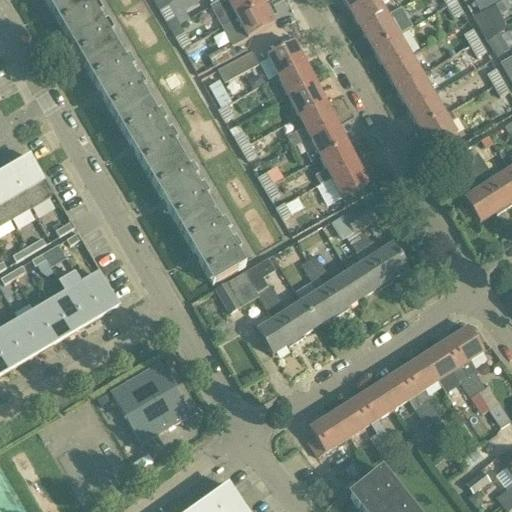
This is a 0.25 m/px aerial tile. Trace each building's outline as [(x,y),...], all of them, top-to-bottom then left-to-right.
[(42,0),(52,16),(78,0),(42,0)] [(85,0),(78,0),(52,16),(68,43),(84,70),(116,52),(100,25),(85,0)] [(150,0),(156,10),(173,0),(150,0)] [(232,13),(219,20),(223,28),(224,28),(263,7),(259,0),(227,0),(226,1),(232,13)] [(341,0),(349,13),(371,0),(341,0)] [(387,19),(380,7),(389,2),(387,0),(371,0),(349,13),(361,34),(387,19)] [(455,6),(451,0),(438,0),(445,11),(455,6)] [(461,17),(455,6),(445,11),(452,22),(461,17)] [(166,7),(157,12),(172,38),(181,33),(172,18),(173,18),(166,7)] [(263,7),(224,28),(230,40),(242,33),(247,42),(274,28),(263,7)] [(479,16),(472,20),(485,43),(497,37),(506,32),(499,19),(493,9),(479,16)] [(400,11),(387,19),(361,34),(372,53),(398,38),(411,31),(400,11)] [(478,45),(471,33),(461,39),(468,51),(478,45)] [(175,41),(181,53),(190,47),(184,36),(175,41)] [(499,36),(486,44),(493,55),(505,47),(499,36)] [(410,59),(398,38),(372,53),(379,65),(384,74),(410,59)] [(240,40),(207,56),(212,67),(245,51),(240,40)] [(292,45),(265,58),(276,79),(303,66),(292,45)] [(485,57),(478,45),(468,51),(475,63),(485,57)] [(116,52),(84,70),(100,98),(116,125),(148,106),(132,79),(116,52)] [(249,54),(215,71),(220,80),(254,64),(249,54)] [(421,78),(410,59),(384,74),(395,93),(421,78)] [(303,66),(276,79),(286,100),(313,86),(303,66)] [(501,86),(494,73),(485,78),(492,91),(501,86)] [(258,76),(245,83),(251,93),(264,86),(258,76)] [(433,98),(421,78),(395,93),(407,114),(433,98)] [(225,107),(229,104),(217,83),(207,89),(218,111),(225,107)] [(313,86),(286,100),(297,120),(324,107),(313,86)] [(507,96),(501,86),(492,91),(498,101),(507,96)] [(243,119),(267,109),(262,98),(239,107),(243,119)] [(444,118),(433,98),(407,114),(418,134),(444,118)] [(148,106),(116,125),(132,152),(148,179),(180,161),(164,133),(148,106)] [(225,107),(216,112),(222,123),(231,118),(225,107)] [(302,130),(283,139),(289,150),(307,141),(334,127),(324,107),(297,120),(302,130)] [(455,137),(449,126),(455,122),(451,115),(444,118),(418,134),(429,152),(455,137)] [(313,152),(303,157),(308,166),(317,161),(345,147),(334,127),(307,141),(313,152)] [(241,135),(232,140),(239,152),(248,146),(241,135)] [(486,139),(479,144),(490,161),(497,156),(486,139)] [(248,146),(239,152),(245,163),(254,158),(248,146)] [(323,172),(313,178),(318,188),(328,182),(355,168),(345,147),(317,161),(323,172)] [(470,148),(461,154),(466,163),(461,166),(472,183),(486,174),(476,157),(475,157),(470,148)] [(30,160),(7,173),(30,211),(50,200),(28,162),(31,161),(30,160)] [(180,161),(148,179),(164,207),(180,234),(212,215),(196,188),(180,161)] [(355,168),(328,182),(339,203),(366,189),(355,168)] [(7,173),(0,177),(0,205),(10,223),(30,211),(7,173)] [(511,181),(507,173),(484,188),(500,212),(511,203),(511,181)] [(264,175),(255,180),(262,191),(271,186),(264,175)] [(271,186),(262,191),(268,203),(277,198),(271,186)] [(484,188),(461,202),(477,226),(500,212),(484,188)] [(287,212),(294,226),(312,218),(306,204),(287,212)] [(0,205),(0,228),(10,223),(0,205)] [(282,206),(273,211),(280,222),(289,217),(282,206)] [(366,208),(343,223),(351,237),(352,236),(359,232),(374,222),(366,208)] [(8,243),(43,223),(39,215),(4,235),(8,243)] [(212,215),(180,234),(196,261),(212,288),(244,270),(228,242),(212,215)] [(70,224),(54,234),(58,240),(74,231),(70,224)] [(359,232),(352,236),(383,286),(406,272),(392,247),(376,257),(370,247),(369,247),(359,232)] [(77,236),(65,243),(69,249),(81,242),(77,236)] [(352,236),(351,237),(344,241),(354,256),(353,257),(360,267),(345,277),(360,301),(383,286),(352,236)] [(41,242),(26,250),(30,256),(45,248),(41,242)] [(26,250),(12,259),(15,265),(30,256),(26,250)] [(52,250),(41,257),(45,263),(56,257),(52,250)] [(41,257),(31,263),(34,269),(45,263),(41,257)] [(313,261),(306,265),(338,315),(360,301),(345,277),(330,286),(324,276),(323,277),(313,261)] [(306,265),(299,269),(316,295),(299,306),(315,330),(338,315),(306,265)] [(21,269),(10,275),(14,281),(25,275),(21,269)] [(10,275),(0,281),(0,282),(3,288),(14,281),(10,275)] [(74,277),(59,287),(65,297),(83,329),(99,320),(80,288),(74,277)] [(241,277),(224,287),(238,312),(256,302),(270,324),(254,335),(269,359),(292,344),(277,320),(270,310),(260,294),(253,298),(241,277)] [(97,278),(80,288),(99,320),(115,310),(97,278)] [(238,312),(224,287),(212,294),(227,319),(238,312)] [(267,290),(260,294),(270,310),(277,306),(267,290)] [(65,297),(49,306),(68,338),(83,329),(65,297)] [(49,306),(34,315),(52,347),(68,338),(49,306)] [(299,306),(277,320),(292,344),(315,330),(299,306)] [(34,315),(18,324),(37,356),(52,347),(34,315)] [(18,324),(3,333),(21,365),(37,356),(18,324)] [(466,332),(443,346),(475,396),(481,392),(473,379),(476,377),(467,364),(481,355),(466,332)] [(3,333),(0,334),(0,364),(6,374),(21,365),(3,333)] [(443,346),(420,361),(435,385),(449,376),(456,386),(458,385),(468,400),(475,396),(443,346)] [(420,361),(396,376),(428,426),(435,421),(425,406),(427,405),(420,394),(435,385),(420,361)] [(158,367),(108,396),(138,449),(169,431),(188,420),(158,367)] [(396,376),(375,390),(390,414),(405,404),(422,430),(428,426),(396,376)] [(375,390),(351,405),(366,429),(373,439),(383,455),(390,450),(373,424),(390,414),(375,390)] [(487,390),(478,395),(487,415),(498,432),(509,425),(498,408),(487,390)] [(351,405),(329,419),(344,443),(366,429),(351,405)] [(311,442),(305,446),(315,462),(344,443),(329,419),(306,434),(311,442)] [(373,439),(366,443),(377,459),(383,455),(373,439)] [(478,461),(472,453),(461,461),(467,469),(478,461)] [(506,494),(496,502),(501,508),(511,499),(511,466),(506,472),(511,480),(511,486),(505,492),(506,494)] [(480,475),(464,488),(472,498),(488,485),(480,475)] [(406,511),(379,477),(348,502),(355,511),(406,511)] [(239,511),(225,492),(196,511),(242,511),(241,511),(239,511)] [(511,499),(501,508),(503,511),(509,511),(511,510),(511,499)]
